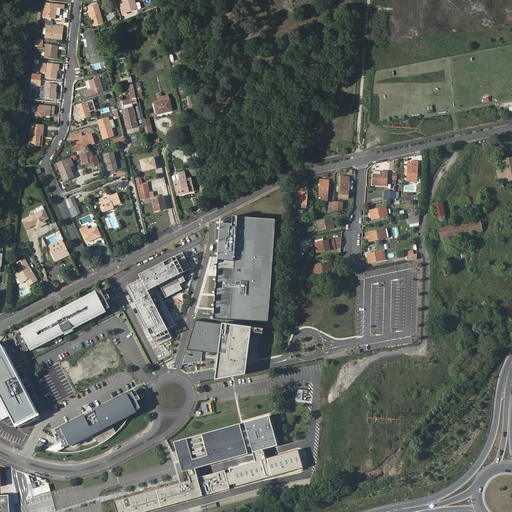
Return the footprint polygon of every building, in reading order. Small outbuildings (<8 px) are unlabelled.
[(124,0),(125,3),(127,10),(122,11),(124,15),(129,14),(128,12),(137,10),(134,0),(124,0)] [(45,3),(44,18),(56,19),(57,5),(45,3)] [(104,24),(98,4),(89,7),(90,10),(92,17),(95,27),(104,24)] [(60,29),(64,30),(64,26),(54,25),(54,29),(46,28),(45,38),(59,39),(60,29)] [(87,38),(89,47),(87,48),(91,64),(105,61),(102,50),(98,51),(94,32),(84,34),(85,38),(87,38)] [(56,54),(57,54),(58,46),(46,44),(45,58),(55,59),(56,54)] [(57,71),(58,65),(47,64),(45,78),(56,80),(57,71)] [(89,80),(92,89),(85,91),(87,97),(104,92),(100,77),(89,80)] [(45,83),(43,98),(54,99),(56,84),(45,83)] [(133,85),(127,86),(130,98),(136,97),(133,85)] [(153,102),(156,112),(171,109),(168,98),(153,102)] [(77,105),(81,119),(91,116),(90,112),(96,110),(93,100),(77,105)] [(131,102),(123,104),(124,109),(123,109),(126,124),(136,122),(131,102)] [(55,107),(36,104),(36,106),(33,106),(32,107),(32,111),(33,112),(35,112),(35,114),(50,116),(51,114),(54,114),(55,107)] [(142,118),(146,133),(152,132),(149,117),(142,118)] [(98,121),(103,140),(113,137),(108,118),(98,121)] [(41,137),(43,137),(45,127),(33,126),(30,145),(40,147),(41,137)] [(77,147),(81,146),(87,144),(93,143),(91,133),(82,136),(80,132),(71,135),(72,139),(75,138),(77,147)] [(79,153),(79,154),(84,152),(91,150),(91,149),(89,149),(87,144),(81,146),(83,152),(79,153)] [(84,152),(79,154),(82,163),(88,161),(88,162),(89,166),(98,163),(96,155),(93,156),(91,150),(84,152)] [(117,168),(113,152),(104,154),(105,160),(106,160),(108,170),(117,168)] [(156,167),(153,157),(140,160),(143,170),(156,167)] [(511,157),(502,160),(504,170),(505,180),(501,181),(499,171),(497,171),(500,187),(503,187),(502,182),(511,180),(511,157)] [(73,177),(69,167),(73,165),(70,158),(57,164),(64,181),(73,177)] [(411,166),(408,166),(407,174),(407,181),(416,182),(418,161),(412,161),(411,163),(411,166)] [(373,171),(372,185),(386,186),(387,172),(373,171)] [(194,191),(191,178),(186,178),(185,172),(178,173),(180,180),(174,181),(176,191),(181,190),(182,192),(189,191),(189,192),(194,191)] [(341,176),(340,191),(348,192),(349,182),(349,176),(341,176)] [(153,197),(152,192),(149,193),(147,182),(145,182),(146,184),(142,185),(140,177),(135,178),(140,199),(153,197)] [(319,196),(328,196),(328,186),(326,186),(326,184),(320,183),(319,196)] [(302,204),(306,204),(307,194),(304,194),(305,192),(299,191),(299,192),(298,204),(302,204)] [(99,200),(101,207),(103,206),(105,211),(114,208),(113,205),(120,203),(116,194),(110,196),(110,198),(107,199),(103,201),(103,199),(99,200)] [(21,195),(21,205),(29,206),(29,195),(21,195)] [(151,199),(154,211),(166,208),(163,196),(151,199)] [(435,204),(437,218),(443,217),(440,203),(435,204)] [(370,211),(372,220),(387,216),(385,207),(370,211)] [(45,210),(22,220),(26,230),(36,225),(37,229),(47,224),(45,221),(49,219),(45,210)] [(275,219),(231,216),(230,224),(218,223),(212,319),(268,322),(275,219)] [(409,224),(419,222),(419,221),(419,216),(410,217),(408,218),(409,224)] [(316,221),(318,231),(334,227),(332,218),(316,221)] [(439,226),(441,239),(482,231),(479,218),(439,226)] [(83,233),(87,242),(100,236),(97,227),(83,233)] [(366,232),(368,242),(386,238),(384,229),(366,232)] [(330,240),(332,249),(341,247),(342,237),(330,240)] [(52,249),(64,243),(62,239),(50,245),(52,249)] [(315,243),(317,252),(332,249),(330,240),(315,243)] [(70,254),(64,243),(52,249),(57,260),(70,254)] [(312,248),(312,243),(300,243),(301,260),(308,260),(308,248),(312,248)] [(382,260),(381,251),(367,254),(369,263),(382,260)] [(190,269),(182,253),(171,258),(173,263),(171,264),(168,260),(139,275),(141,279),(142,281),(131,287),(136,296),(134,297),(136,301),(138,300),(139,303),(135,305),(147,329),(151,328),(155,336),(154,337),(158,345),(172,338),(167,329),(175,325),(167,309),(165,310),(156,292),(158,291),(155,287),(159,285),(166,298),(182,289),(178,282),(183,280),(180,274),(190,269)] [(14,272),(22,284),(26,281),(29,286),(38,281),(25,258),(17,262),(21,268),(14,272)] [(330,271),(328,262),(313,265),(315,274),(316,278),(329,276),(328,271),(330,271)] [(290,264),(292,272),(299,270),(297,263),(290,264)] [(66,280),(63,273),(58,276),(62,282),(66,280)] [(131,287),(142,281),(141,279),(128,286),(134,297),(136,296),(131,287)] [(101,291),(16,335),(24,353),(39,345),(43,345),(49,343),(52,341),(55,339),(58,335),(62,333),(64,335),(73,330),(72,328),(110,308),(101,291)] [(167,309),(158,291),(156,292),(165,310),(167,309)] [(220,323),(196,321),(188,350),(194,351),(193,357),(185,356),(182,365),(201,362),(202,352),(204,352),(218,354),(214,380),(232,377),(244,375),(250,327),(220,323)] [(155,336),(151,328),(147,329),(156,346),(158,345),(154,337),(155,336)] [(35,414),(0,344),(0,395),(15,424),(35,414)] [(129,393),(62,427),(72,447),(139,413),(129,393)] [(241,429),(240,423),(174,441),(183,471),(189,469),(190,475),(192,480),(115,501),(118,511),(140,511),(230,488),(225,471),(197,478),(194,467),(248,453),(246,446),(252,445),(257,461),(232,468),(233,473),(229,474),(231,482),(236,481),(237,483),(301,466),(297,451),(266,459),(263,449),(279,444),(271,414),(244,421),(246,429),(243,429),(241,429)] [(0,511),(9,511),(8,495),(0,495),(0,486),(1,486),(0,469),(0,511)]
